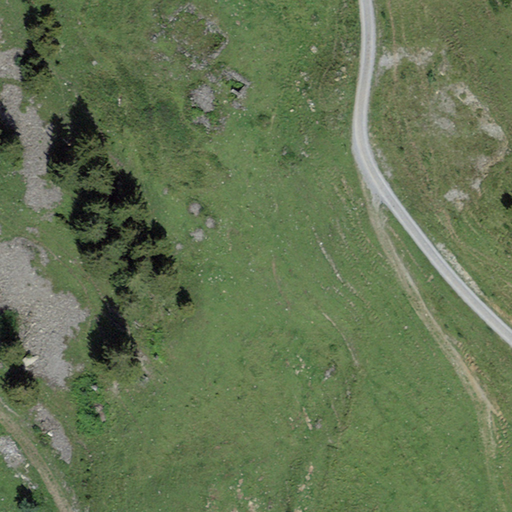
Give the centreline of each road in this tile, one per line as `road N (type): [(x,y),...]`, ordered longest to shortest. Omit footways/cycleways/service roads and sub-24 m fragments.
road 1 (track): [(368,172),(379,232),(487,406)]
road 2 (track): [(368,172),(452,279),(511,338)]
road 3 (track): [(367,0),(359,120),(368,172)]
road 4 (track): [(0,412),(36,452),(66,511)]
